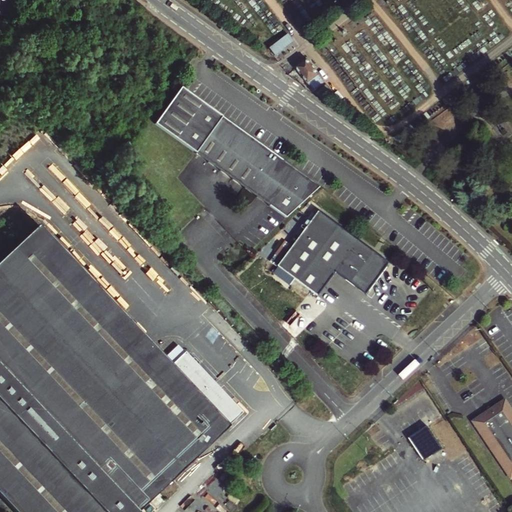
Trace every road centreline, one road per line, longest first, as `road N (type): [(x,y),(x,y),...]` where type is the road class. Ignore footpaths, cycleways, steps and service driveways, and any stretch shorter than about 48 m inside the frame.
road 1 (tertiary): [(508,273),(400,174),(157,0)]
road 2 (residential): [(508,273),(308,460)]
